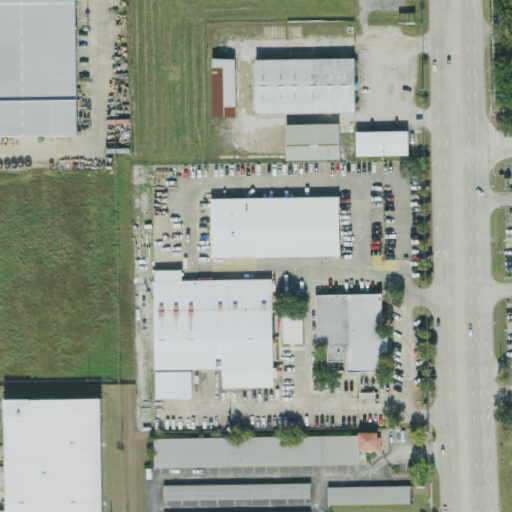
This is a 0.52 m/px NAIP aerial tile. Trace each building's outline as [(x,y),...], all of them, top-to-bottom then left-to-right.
[(0,0),(0,135),(76,134),(74,0),(0,0)] [(354,56),(254,58),(255,112),(355,110),(354,56)] [(213,116),(236,115),(234,57),(211,58),(213,116)] [(286,159),(339,158),(339,122),(285,123),(286,159)] [(407,129),(355,130),(355,154),(407,154),(407,129)] [(211,256),(339,254),(338,195),(210,197),(211,256)] [(271,277),(182,279),(181,269),(153,269),(154,368),(221,367),(222,386),(273,385),(271,277)] [(315,293),(315,344),(326,344),(326,360),(345,360),(345,371),(380,371),(380,352),(386,352),(386,334),(381,334),(381,293),(315,293)] [(283,342),(302,341),(301,313),(282,314),(283,342)] [(101,511),(100,397),(4,398),(5,511),(101,511)] [(153,466),(359,463),(359,450),(379,450),(379,433),(153,437),(153,466)] [(163,499),(309,497),(309,482),(162,484),(163,499)] [(327,486),(327,503),(409,502),(409,484),(327,486)]
